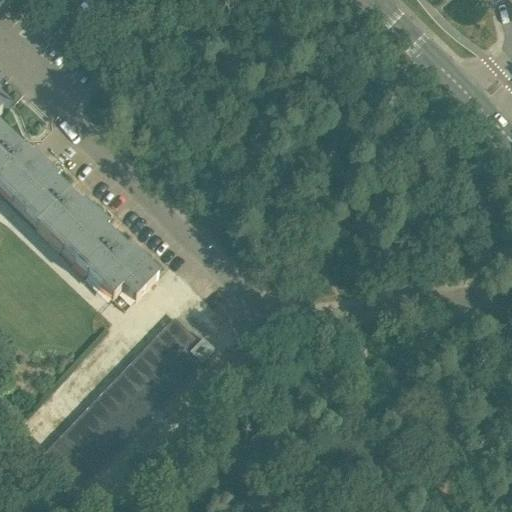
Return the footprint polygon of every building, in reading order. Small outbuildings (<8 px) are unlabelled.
[(0,197),(111,305),(122,295),(134,307),(155,285),(0,135),(0,120),(1,119),(0,117),(0,197)] [(182,350),(191,341),(173,324),(164,333),(182,350)] [(174,359),(182,350),(164,333),(155,342),(174,359)] [(189,357),(198,347),(191,341),(182,350),(189,357)] [(165,368),(174,359),(155,342),(147,351),(165,368)] [(189,357),(201,368),(214,355),(201,343),(198,347),(189,357)] [(201,368),(189,357),(182,350),(174,359),(192,377),(201,368)] [(156,377),(165,368),(147,351),(138,360),(156,377)] [(183,386),(192,377),(174,359),(165,368),(183,386)] [(148,386),(156,377),(138,360),(129,369),(148,386)] [(175,395),(183,386),(165,368),(156,377),(175,395)] [(139,396),(148,386),(129,369),(121,378),(139,396)] [(166,404),(175,395),(156,377),(148,386),(166,404)] [(130,404),(139,396),(121,378),(112,387),(130,404)] [(157,413),(166,404),(148,386),(139,396),(157,413)] [(122,413),(130,404),(112,387),(103,396),(122,413)] [(113,422),(122,413),(103,396),(95,405),(113,422)] [(149,422),(157,413),(139,396),(130,404),(149,422)] [(140,431),(149,422),(130,404),(122,413),(140,431)] [(104,431),(113,422),(95,405),(86,414),(104,431)] [(132,440),(140,431),(122,413),(113,422),(132,440)] [(96,440),(104,431),(86,414),(78,423),(96,440)] [(123,449),(132,440),(113,422),(104,431),(123,449)] [(87,449),(96,440),(78,423),(69,432),(87,449)] [(114,458),(123,449),(104,431),(96,440),(114,458)] [(78,458),(87,449),(69,432),(60,441),(78,458)] [(106,467),(114,458),(96,440),(87,449),(106,467)] [(69,468),(78,458),(60,441),(51,451),(69,468)] [(97,476),(106,467),(87,449),(78,458),(97,476)] [(61,477),(69,468),(51,451),(42,460),(61,477)] [(88,486),(97,476),(78,458),(69,468),(88,486)] [(79,495),(88,486),(69,468),(61,477),(79,495)]
